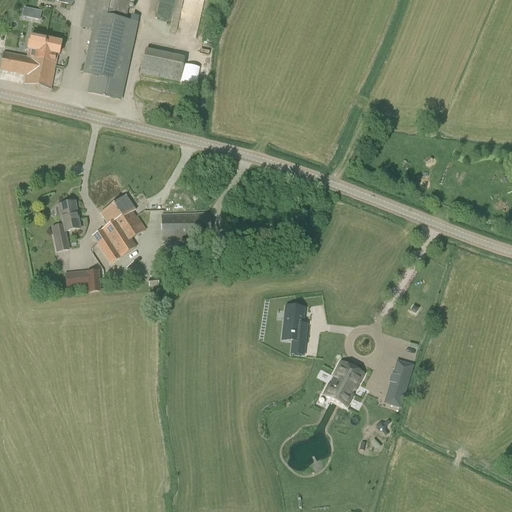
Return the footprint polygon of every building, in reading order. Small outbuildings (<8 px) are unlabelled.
[(70,0),(32,0),(32,5),(68,12),(70,0)] [(125,21),(129,0),(86,0),(80,29),(92,31),(122,38),(125,21)] [(35,11),(33,20),(39,21),(41,12),(35,11)] [(134,23),(125,21),(122,38),(92,31),(83,75),(90,76),(86,94),(121,101),(137,28),(137,23),(134,23)] [(58,56),(61,43),(30,36),(27,50),(28,50),(27,58),(2,53),(0,65),(0,71),(25,76),(23,85),(51,91),(55,64),(57,56),(58,56)] [(179,83),(185,58),(145,49),(140,74),(179,83)] [(110,264),(135,247),(130,240),(145,230),(133,213),(135,211),(125,197),(99,214),(107,227),(92,237),(94,240),(92,242),(97,249),(99,248),(110,264)] [(61,226),(63,233),(66,233),(80,230),(75,202),(57,206),(58,208),(56,208),(55,210),(56,216),(58,218),(60,218),(61,226)] [(161,243),(210,241),(209,213),(161,215),(161,243)] [(69,251),(66,233),(63,233),(61,226),(51,228),(56,254),(69,251)] [(88,294),(100,293),(100,292),(100,286),(98,271),(87,272),(64,274),(65,288),(87,286),(87,287),(88,293),(88,294)] [(357,312),(362,316),(368,305),(362,302),(357,312)] [(285,316),(285,342),(298,342),(298,348),(308,348),(308,330),(303,330),(303,316),(285,316)] [(388,347),(391,342),(381,336),(378,341),(388,347)] [(329,385),(323,396),(346,408),(363,375),(354,371),(353,373),(348,370),(349,368),(340,363),(333,378),(336,379),(332,387),(329,385)] [(390,384),(387,394),(393,396),(390,406),(399,409),(409,379),(393,374),(392,375),(391,375),(389,383),(390,384)] [(376,425),(376,429),(378,433),(382,433),(385,437),(388,434),(386,431),(386,427),(390,424),(387,420),(383,423),(380,423),(376,425)]
